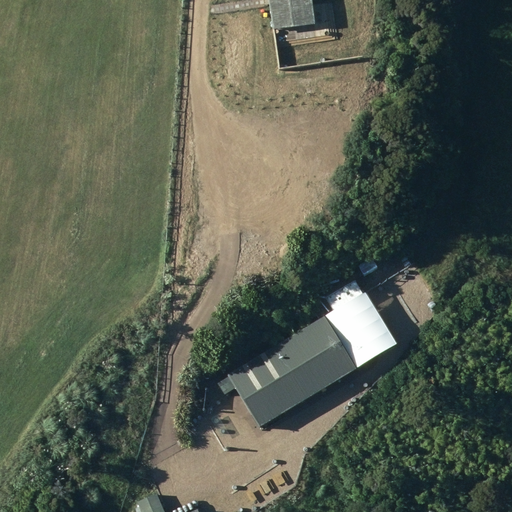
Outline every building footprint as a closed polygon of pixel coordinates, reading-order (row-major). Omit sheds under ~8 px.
[(267,0),(271,34),(314,29),(310,0),(267,0)] [(323,315),(355,366),(388,346),(397,341),(365,290),(323,315)] [(259,425),(355,366),(323,315),(228,374),(238,389),(259,425)] [(224,446),(259,425),(238,389),(202,411),(224,446)] [(163,511),(156,492),(137,500),(141,511),(163,511)]
